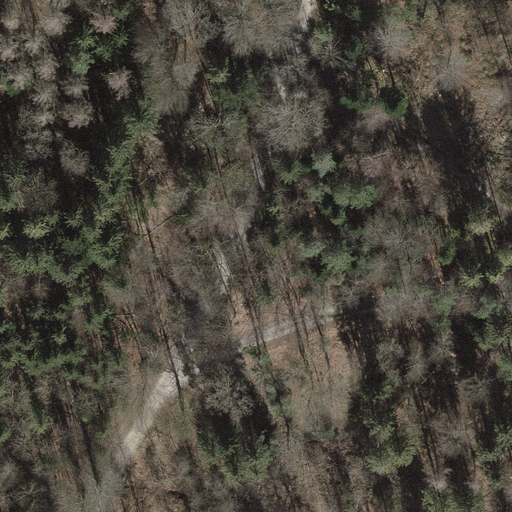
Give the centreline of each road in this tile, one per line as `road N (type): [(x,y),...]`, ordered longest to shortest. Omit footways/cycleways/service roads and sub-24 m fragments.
road 1 (track): [(88,511),(203,315),(292,65)]
road 2 (track): [(157,398),(230,353),(351,309),(413,299),(511,299)]
road 3 (track): [(292,65),(339,89),(511,216)]
road 4 (track): [(164,0),(292,65)]
